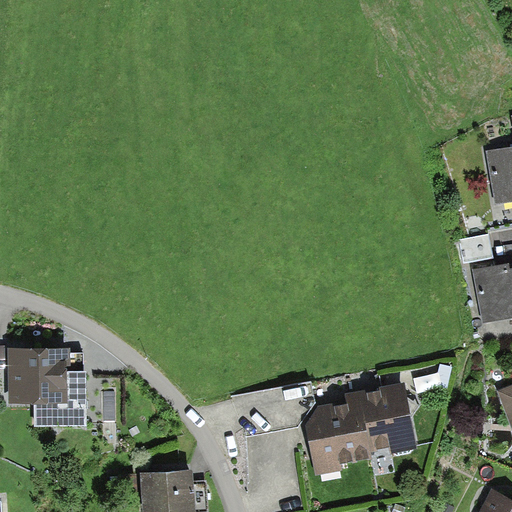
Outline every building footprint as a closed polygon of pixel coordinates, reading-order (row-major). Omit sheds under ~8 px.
[(495,200),(511,196),(511,144),(485,150),(495,200)] [(484,319),(511,312),(511,262),(473,271),(484,319)] [(11,341),(11,399),(36,399),(37,420),(85,419),(84,346),(69,347),(69,341),(11,341)] [(402,383),(357,393),(370,459),(415,450),(402,383)] [(511,436),(511,383),(496,391),(511,436)] [(316,470),(370,459),(357,393),(302,404),(316,470)] [(142,469),(145,511),(160,511),(190,509),(186,465),(142,469)] [(511,511),(511,504),(495,496),(486,511),(511,511)]
